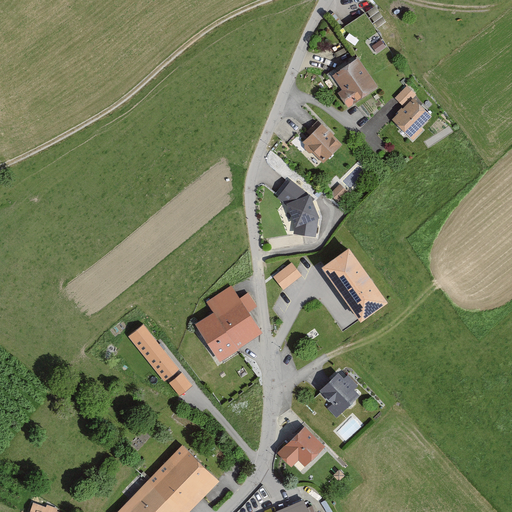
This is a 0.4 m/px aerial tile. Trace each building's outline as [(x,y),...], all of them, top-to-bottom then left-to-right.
[(378,6),(344,21),(351,37),(385,22),(378,6)] [(359,55),(332,73),(343,89),(339,92),(348,106),(379,87),(359,55)] [(394,98),(403,107),(413,96),(416,93),(406,84),(394,98)] [(403,107),(392,118),(411,136),(432,115),(413,96),(403,107)] [(320,123),(302,142),(325,163),(343,144),(320,123)] [(291,181),(278,198),(287,205),(295,226),(294,235),(317,238),(320,216),(312,194),(291,181)] [(338,183),(332,191),(338,196),(345,188),(338,183)] [(353,247),(326,266),(365,320),(391,301),(353,247)] [(291,260),(272,275),(283,289),(302,274),(291,260)] [(231,282),(205,300),(213,311),(196,322),(222,361),(265,333),(249,310),(256,305),(247,292),(240,296),(231,282)] [(177,368),(143,328),(131,338),(164,379),(177,368)] [(341,371),(318,390),(339,414),(362,395),(341,371)] [(191,385),(181,374),(170,384),(180,395),(191,385)] [(304,423),(276,451),(291,465),(298,458),(305,465),(326,444),(304,423)] [(182,442),(114,511),(186,511),(219,478),(182,442)] [(55,511),(56,508),(33,501),(29,511),(55,511)] [(307,511),(303,501),(276,511),(307,511)]
